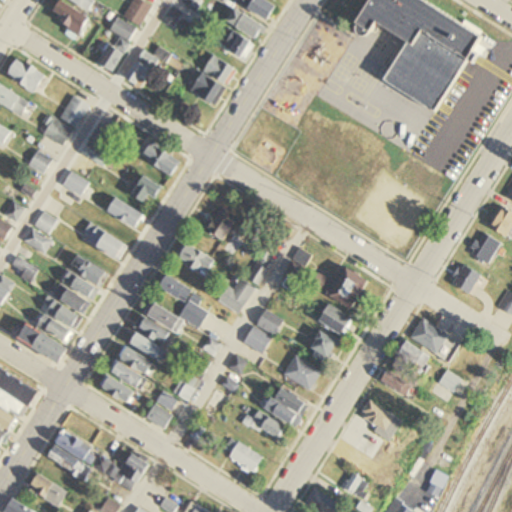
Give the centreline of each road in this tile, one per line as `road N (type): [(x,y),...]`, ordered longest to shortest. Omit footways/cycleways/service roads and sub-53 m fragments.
road 1 (residential): [(507,343),(9,28)]
road 2 (tertiary): [(0,489),(309,0)]
road 3 (residential): [(268,511),(511,130)]
road 4 (residential): [(257,511),(0,348)]
road 5 (residential): [(498,338),(420,483)]
